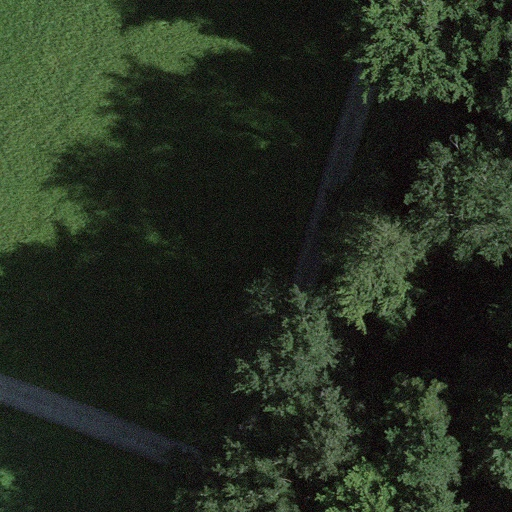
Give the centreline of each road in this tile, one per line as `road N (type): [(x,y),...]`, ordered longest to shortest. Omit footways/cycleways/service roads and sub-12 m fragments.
road 1 (track): [(224,511),(229,470),(271,418),(391,0)]
road 2 (track): [(0,393),(80,428),(229,470)]
